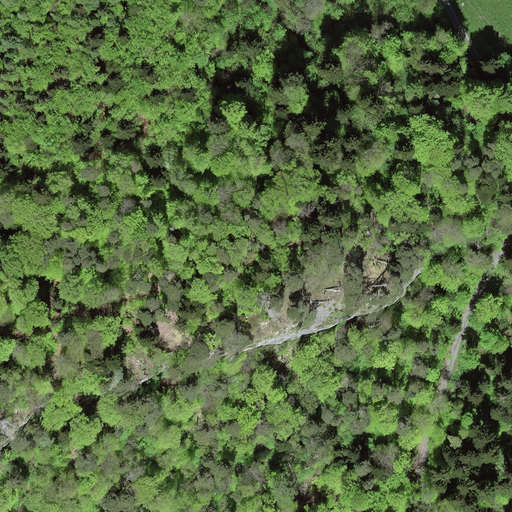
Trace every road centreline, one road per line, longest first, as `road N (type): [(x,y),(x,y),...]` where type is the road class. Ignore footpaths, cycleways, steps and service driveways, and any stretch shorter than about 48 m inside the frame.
road 1 (track): [(433,511),(427,461),(450,368),(511,244)]
road 2 (track): [(511,101),(491,80),(449,0)]
